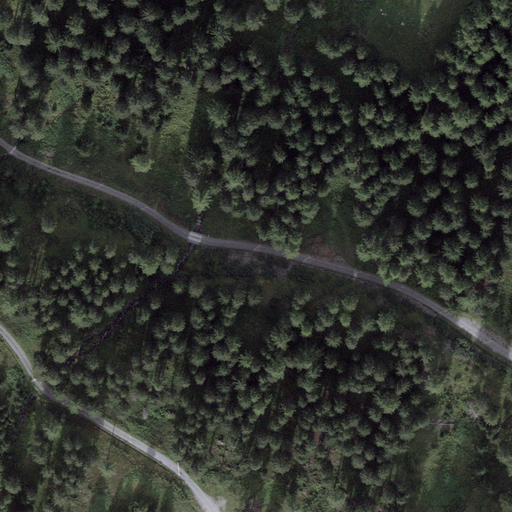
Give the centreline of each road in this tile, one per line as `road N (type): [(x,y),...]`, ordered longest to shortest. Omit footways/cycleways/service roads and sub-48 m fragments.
road 1 (track): [(511,361),(406,288),(347,268),(270,267),(182,234),(54,173),(0,130)]
road 2 (track): [(216,511),(191,474),(43,384),(0,332)]
